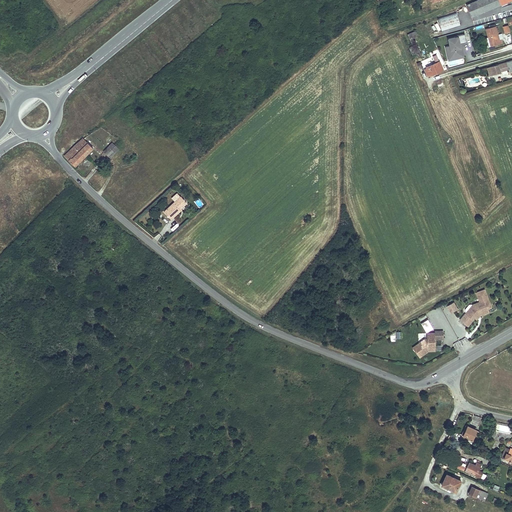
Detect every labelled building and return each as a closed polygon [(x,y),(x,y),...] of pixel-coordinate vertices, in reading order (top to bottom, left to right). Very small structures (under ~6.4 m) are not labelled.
[(479,0),(467,5),(472,17),(490,9),(510,0),(479,0)] [(457,12),(439,18),(443,31),(461,26),(457,12)] [(500,40),(496,26),(486,29),(491,47),(503,43),(502,40),(500,40)] [(458,37),(449,40),(451,46),(447,47),(448,52),(450,51),(451,57),(464,55),(461,44),(467,43),(465,34),(458,36),(458,37)] [(417,44),(413,46),(410,47),(413,54),(417,53),(419,57),(422,55),(417,44)] [(450,51),(448,52),(450,61),(464,58),(464,55),(451,57),(450,51)] [(428,69),(425,70),(427,76),(430,75),(430,77),(443,71),(436,55),(432,57),(435,64),(427,67),(428,69)] [(489,67),(492,76),(501,73),(500,71),(508,69),(509,72),(511,71),(511,60),(502,64),(489,67)] [(84,139),(65,156),(75,166),(93,148),(84,139)] [(104,152),(108,156),(114,149),(116,151),(118,149),(113,143),(104,152)] [(114,149),(108,156),(110,158),(116,151),(114,149)] [(182,197),(164,212),(171,220),(182,210),(181,209),(188,204),(182,197)] [(492,308),(485,290),(477,293),(480,303),(473,306),(473,310),(468,316),(466,314),(461,321),(468,327),(474,320),(473,319),(474,317),(478,313),(488,309),(492,308)] [(458,310),(454,303),(447,307),(451,313),(458,310)] [(489,313),(488,309),(478,313),(474,317),(477,320),(481,316),(489,313)] [(425,332),(433,329),(429,319),(421,322),(425,332)] [(444,340),(443,332),(435,332),(435,334),(427,334),(427,340),(425,340),(412,349),(419,358),(428,352),(427,350),(430,348),(436,348),(435,340),(444,340)] [(498,424),(496,431),(509,434),(511,427),(498,424)] [(473,439),(477,430),(467,426),(462,434),(464,435),(462,439),(473,443),(474,440),(473,439)] [(500,456),(503,457),(505,452),(507,453),(509,449),(504,447),(500,456)] [(511,450),(509,449),(507,453),(505,452),(503,457),(509,460),(508,461),(511,462),(511,450)] [(478,470),(481,464),(476,462),(475,464),(469,462),(466,467),(461,465),(459,469),(462,471),(463,470),(469,473),(468,474),(473,476),(479,479),(482,472),(478,470)] [(437,475),(444,478),(446,473),(448,470),(441,467),(437,475)] [(455,491),(460,479),(453,476),(454,475),(452,474),(452,476),(446,473),(444,478),(441,484),(448,487),(447,490),(450,491),(451,489),(455,491)] [(475,496),(478,490),(471,487),(468,493),(475,496)] [(481,499),(484,493),(478,490),(475,496),(481,499)]
